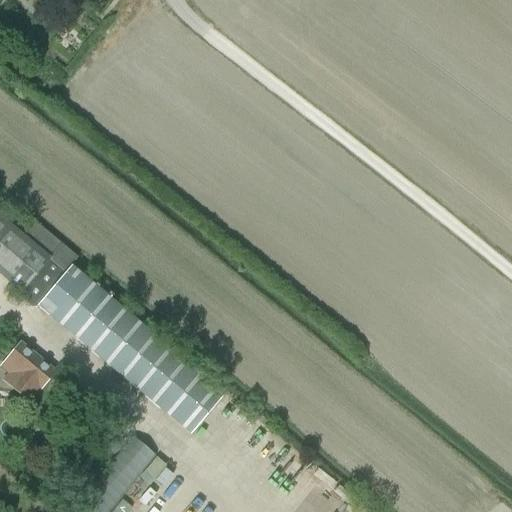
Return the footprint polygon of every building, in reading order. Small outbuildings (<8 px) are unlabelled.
[(0,218),(0,275),(21,293),(21,299),(31,307),(37,306),(190,434),(224,394),(70,266),(76,258),(31,221),(20,235),(0,218)] [(53,372),(19,344),(6,360),(22,373),(10,387),(26,400),(38,386),(40,388),(53,372)] [(106,434),(92,451),(107,464),(122,447),(106,434)] [(77,511),(107,511),(157,454),(135,436),(73,509),(77,511)] [(155,480),(166,463),(155,456),(143,472),(155,480)] [(111,511),(126,511),(131,505),(121,498),(111,511)]
